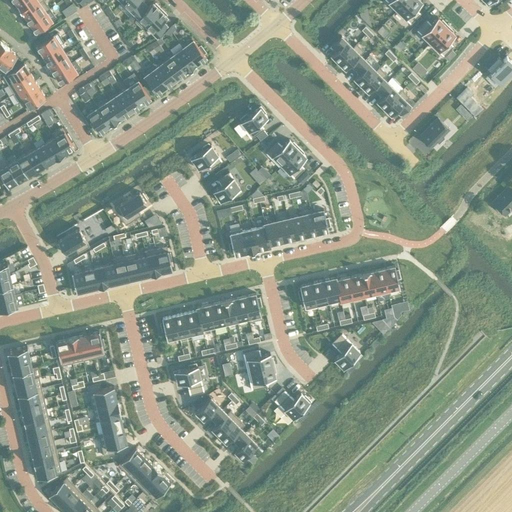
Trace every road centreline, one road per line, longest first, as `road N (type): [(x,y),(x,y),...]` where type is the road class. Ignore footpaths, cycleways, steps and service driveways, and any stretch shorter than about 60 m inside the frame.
road 1 (residential): [(234,60),(340,167),(358,221),(344,242),(263,261)]
road 2 (residential): [(211,480),(154,417),(124,293)]
road 3 (primary): [(378,489),(511,356)]
road 4 (tertiary): [(234,60),(95,157)]
road 5 (unclassified): [(276,25),(391,140)]
road 6 (residential): [(391,140),(496,28)]
road 7 (unclassified): [(511,412),(412,511)]
road 8 (residential): [(0,382),(20,470),(45,511)]
road 9 (residential): [(312,378),(287,352),(263,261)]
